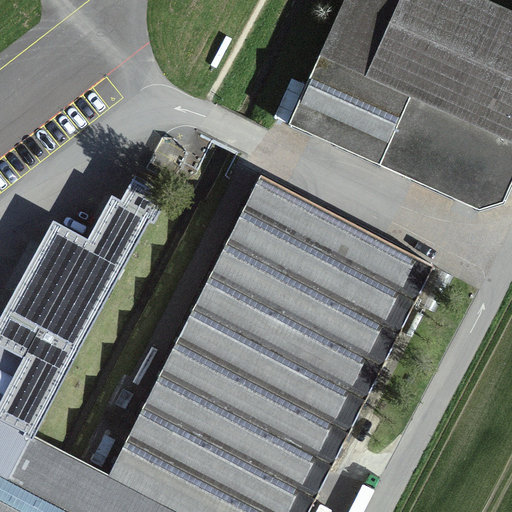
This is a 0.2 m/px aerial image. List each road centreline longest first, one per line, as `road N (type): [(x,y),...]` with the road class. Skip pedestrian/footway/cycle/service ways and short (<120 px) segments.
road 1 (unclassified): [(511,242),(362,511)]
road 2 (track): [(201,124),(106,65),(52,0)]
road 3 (track): [(201,124),(267,0)]
